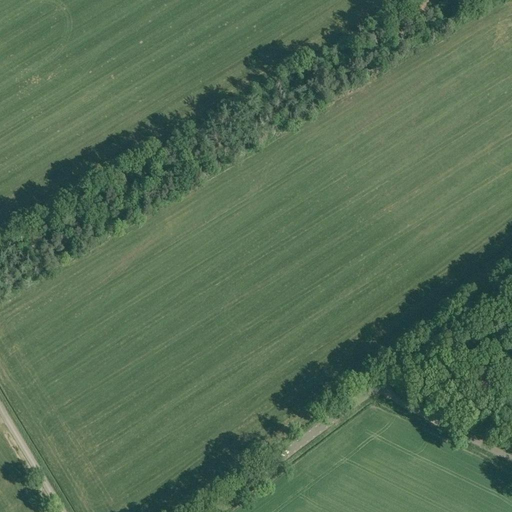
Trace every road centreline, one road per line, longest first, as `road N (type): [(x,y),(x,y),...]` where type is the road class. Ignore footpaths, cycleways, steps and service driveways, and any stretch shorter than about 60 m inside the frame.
road 1 (tertiary): [(211,511),(373,387)]
road 2 (tertiary): [(373,387),(511,283)]
road 3 (unclassified): [(511,460),(373,387)]
road 4 (unclassified): [(62,511),(0,408)]
